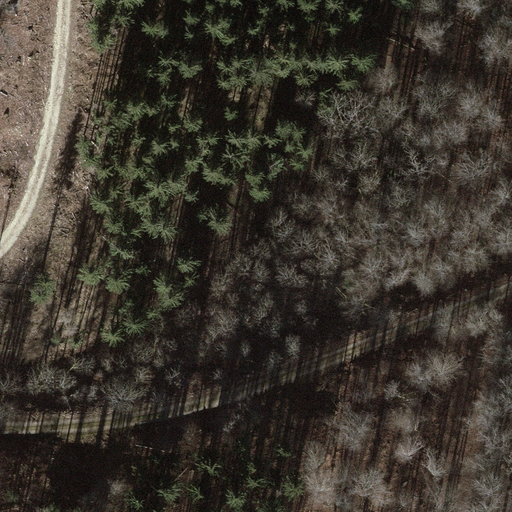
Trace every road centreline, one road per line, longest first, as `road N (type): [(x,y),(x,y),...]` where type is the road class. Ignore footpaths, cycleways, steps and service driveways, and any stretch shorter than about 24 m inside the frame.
road 1 (track): [(0,421),(36,427),(198,412),(511,291)]
road 2 (track): [(71,0),(48,165),(0,244)]
